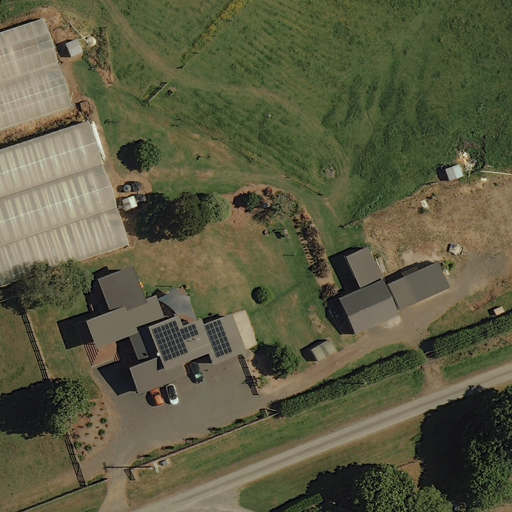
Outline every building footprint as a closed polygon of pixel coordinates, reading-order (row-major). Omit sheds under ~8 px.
[(0,86),(61,67),(45,18),(0,32),(0,86)] [(61,67),(0,86),(0,133),(74,109),(61,67)] [(0,197),(106,164),(93,123),(0,152),(0,197)] [(465,177),(460,163),(442,170),(447,184),(465,177)] [(106,164),(0,197),(0,244),(119,206),(106,164)] [(511,180),(482,190),(493,222),(511,278),(511,180)] [(493,222),(482,190),(433,207),(450,262),(492,248),(485,224),(493,222)] [(119,206),(0,244),(0,288),(132,247),(119,206)] [(397,318),(369,248),(345,257),(358,291),(339,299),(353,335),(397,318)] [(233,314),(184,330),(180,319),(164,325),(156,299),(148,302),(137,270),(100,282),(111,315),(88,323),(97,350),(129,340),(138,367),(129,370),(138,395),(186,379),(182,364),(210,355),(213,364),(246,353),(233,314)] [(497,299),(489,285),(466,296),(474,311),(464,315),(469,329),(493,319),(486,305),(497,299)]
